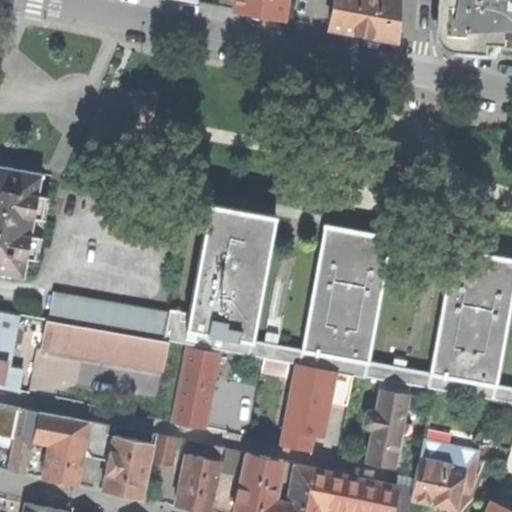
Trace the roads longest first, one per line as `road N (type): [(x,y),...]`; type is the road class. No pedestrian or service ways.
road 1 (residential): [(0,393),(402,475),(415,398)]
road 2 (residential): [(414,76),(34,0)]
road 3 (residential): [(146,511),(0,480)]
